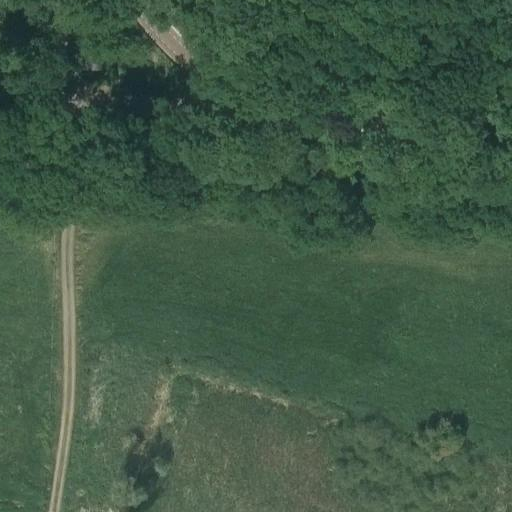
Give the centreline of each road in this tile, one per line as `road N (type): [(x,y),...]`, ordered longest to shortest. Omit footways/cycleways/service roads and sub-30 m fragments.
road 1 (track): [(51,511),(66,387),(69,217),(84,188),(170,109)]
road 2 (unclassified): [(294,114),(0,97)]
road 3 (unclassified): [(511,131),(294,114)]
road 4 (unclassified): [(294,114),(197,67),(136,0)]
